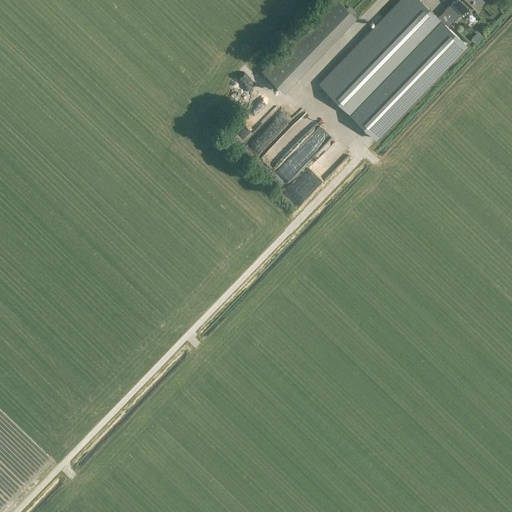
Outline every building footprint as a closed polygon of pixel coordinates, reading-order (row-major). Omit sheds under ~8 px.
[(337,0),(330,0),(262,70),(284,92),(356,18),(337,0)] [(444,23),(438,17),(419,0),(400,0),(320,83),(319,83),(356,119),(376,138),(467,45),(444,23)] [(444,23),(445,22),(449,26),(467,7),(472,13),(484,1),(482,0),(454,0),(438,17),(444,23)] [(470,14),(464,21),(469,25),(475,18),(470,14)] [(479,31),(472,39),(476,43),(483,35),(479,31)] [(241,82),(236,92),(242,95),(247,85),(241,82)] [(241,122),(250,130),(264,116),(255,107),(241,122)] [(230,130),(240,141),(249,133),(238,122),(230,130)] [(244,147),(259,153),(266,137),(251,131),(244,147)] [(261,157),(270,166),(282,153),(281,152),(290,144),(282,136),(261,157)] [(284,195),(298,207),(341,160),(327,148),(284,195)] [(294,151),(274,171),(284,180),(304,161),(294,151)]
